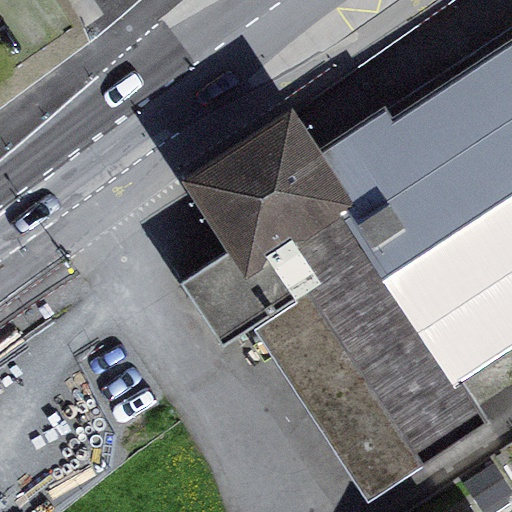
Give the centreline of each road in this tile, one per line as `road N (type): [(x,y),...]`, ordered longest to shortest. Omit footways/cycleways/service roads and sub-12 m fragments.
road 1 (primary): [(87,135),(287,0)]
road 2 (primary): [(0,235),(35,209),(87,135)]
